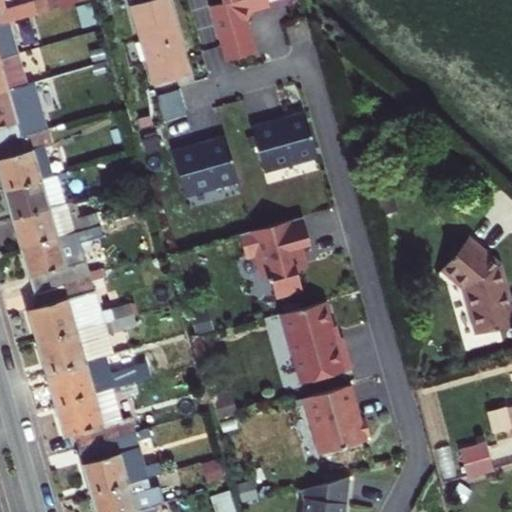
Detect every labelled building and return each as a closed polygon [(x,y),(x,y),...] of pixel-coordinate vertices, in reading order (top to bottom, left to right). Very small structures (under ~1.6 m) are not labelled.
[(174,63),(188,59),(171,0),(152,0),(134,5),(157,84),(178,77),(174,63)] [(248,12),(256,4),(259,7),(265,7),(273,4),(271,0),(229,0),(230,1),(213,6),(229,61),(255,53),(260,52),(248,12)] [(4,59),(0,59),(0,93),(12,90),(4,59)] [(174,63),(178,77),(188,75),(193,74),(188,59),(174,63)] [(26,140),(12,90),(0,93),(0,148),(26,140)] [(180,91),(158,96),(163,117),(185,112),(180,91)] [(269,170),(322,155),(310,111),(289,117),(290,120),(273,124),(258,129),(269,170)] [(241,179),(229,136),(212,140),(208,142),(209,144),(177,153),(188,194),(241,179)] [(0,148),(12,190),(47,180),(41,157),(32,160),(26,140),(0,148)] [(47,180),(12,190),(21,220),(55,210),(47,180)] [(63,240),(55,210),(21,220),(29,251),(63,240)] [(67,232),(72,231),(73,242),(102,239),(99,217),(66,220),(67,232)] [(307,217),(243,235),(249,258),(259,256),(265,279),(271,277),(272,282),(275,281),(279,298),(307,290),(301,271),(309,269),(305,254),(309,253),(308,250),(307,247),(315,245),(307,217)] [(70,264),(63,240),(29,251),(42,294),(68,286),(62,265),(70,264)] [(511,270),(481,244),(451,278),(478,301),(490,348),(511,341),(511,270)] [(81,333),(68,286),(42,294),(47,313),(35,316),(43,344),(81,333)] [(339,333),(331,302),(287,314),(305,383),(356,370),(347,338),(341,340),(339,333)] [(282,317),(269,319),(272,345),(285,344),(282,317)] [(89,364),(81,333),(43,344),(52,374),(89,364)] [(98,397),(89,364),(52,374),(61,408),(98,397)] [(354,387),(312,398),(328,455),(369,443),(368,440),(376,437),(371,420),(363,422),(354,387)] [(110,442),(98,397),(61,408),(69,435),(80,432),(84,449),(110,442)] [(490,430),(508,429),(506,408),(488,410),(490,430)] [(459,446),(465,477),(492,472),(486,441),(459,446)] [(115,459),(110,442),(84,449),(97,493),(157,476),(149,449),(115,459)] [(97,493),(102,511),(141,511),(165,505),(175,502),(170,486),(160,488),(157,476),(97,493)] [(306,506),(305,511),(347,511),(354,478),(303,492),(306,506)] [(235,511),(229,490),(213,495),(217,511),(235,511)]
